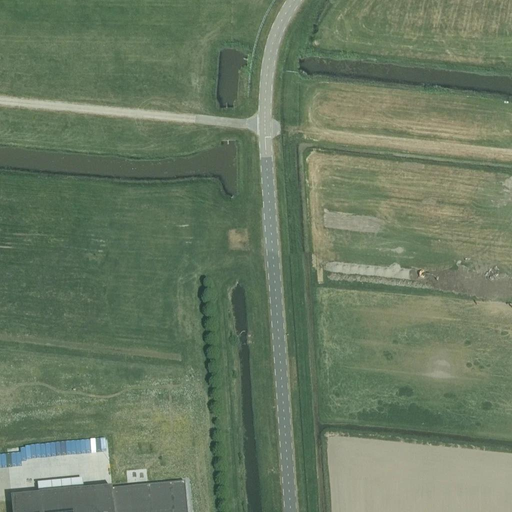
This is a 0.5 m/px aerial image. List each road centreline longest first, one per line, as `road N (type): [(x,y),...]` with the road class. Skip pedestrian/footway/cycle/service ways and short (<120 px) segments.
road 1 (unclassified): [(290,511),(264,125),(271,48),(294,0)]
road 2 (track): [(511,152),(281,127)]
road 3 (track): [(195,119),(0,99)]
